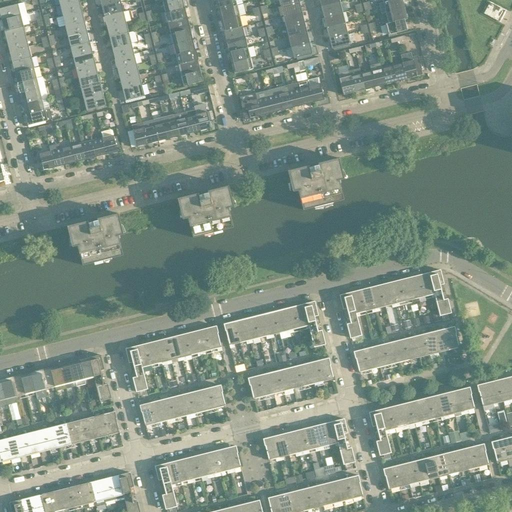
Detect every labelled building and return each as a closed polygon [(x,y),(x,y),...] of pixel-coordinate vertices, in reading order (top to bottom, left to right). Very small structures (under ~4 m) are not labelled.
[(185,8),(182,0),(170,0),(163,2),(165,12),(185,8)] [(235,0),(215,0),(218,10),(237,6),(235,0)] [(402,0),(393,0),(383,3),(386,13),(404,8),(402,0)] [(79,1),(60,5),(63,16),(82,11),(79,1)] [(121,1),(101,6),(104,17),(123,12),(121,1)] [(299,1),(280,6),(283,16),(302,12),(299,1)] [(340,2),(321,7),(324,17),(342,13),(340,2)] [(490,3),(484,14),(499,22),(505,11),(490,3)] [(21,15),(18,4),(0,8),(0,14),(1,20),(21,15)] [(237,6),(218,10),(221,21),(240,16),(237,6)] [(185,8),(165,12),(160,14),(163,24),(168,23),(187,18),(185,8)] [(386,13),(388,23),(388,24),(404,20),(407,19),(404,8),(386,13)] [(82,11),(63,16),(65,26),(85,21),(82,11)] [(123,12),(104,17),(107,27),(126,22),(123,12)] [(302,12),(283,16),(286,27),(304,22),(302,12)] [(342,13),(324,17),(326,28),(345,23),(342,13)] [(21,15),(1,20),(4,31),(23,26),(21,15)] [(240,16),(221,21),(224,31),(242,27),(240,16)] [(190,29),(187,18),(168,23),(170,34),(190,29)] [(404,20),(388,24),(388,23),(385,24),(388,35),(407,31),(404,20)] [(85,21),(65,26),(68,37),(87,32),(85,21)] [(126,22),(107,27),(109,38),(129,33),(126,22)] [(304,22),(286,27),(288,37),(307,33),(304,22)] [(345,23),(326,28),(329,38),(348,34),(345,23)] [(23,26),(4,31),(7,41),(26,36),(23,26)] [(242,27),(224,31),(226,42),(245,37),(242,27)] [(190,29),(170,34),(173,44),(192,39),(190,29)] [(87,32),(68,37),(71,47),(90,43),(87,32)] [(129,33),(109,38),(112,48),(131,43),(129,33)] [(307,33),(288,37),(291,48),(309,43),(307,33)] [(348,34),(329,38),(332,49),(350,45),(348,34)] [(26,36),(7,41),(9,52),(29,47),(26,36)] [(245,37),(226,42),(229,52),(248,48),(245,37)] [(192,39),(173,44),(176,55),(195,50),(192,39)] [(90,43),(71,47),(73,58),(93,53),(90,43)] [(131,43),(112,48),(115,59),(134,54),(131,43)] [(309,43),(291,48),(294,59),(296,58),(312,54),(309,43)] [(29,47),(9,52),(12,62),(31,57),(29,47)] [(248,48),(229,52),(232,63),(250,58),(248,48)] [(195,50),(176,55),(178,65),(198,60),(195,50)] [(330,61),(340,58),(338,52),(329,54),(330,61)] [(93,53),(73,58),(76,68),(95,64),(93,53)] [(134,54),(115,59),(117,69),(137,64),(134,54)] [(412,58),(412,60),(413,60),(416,71),(421,70),(418,56),(411,57),(411,58),(412,58)] [(31,57),(12,62),(15,73),(34,68),(31,57)] [(250,58),(232,63),(234,74),(253,69),(250,58)] [(198,60),(178,65),(181,76),(200,71),(198,60)] [(413,60),(412,60),(402,63),(406,79),(417,77),(416,71),(413,60)] [(402,63),(392,66),(396,81),(400,79),(400,81),(406,79),(402,63)] [(95,64),(76,68),(78,79),(98,74),(95,64)] [(137,64),(117,69),(120,80),(139,75),(137,64)] [(385,85),(381,68),(380,64),(370,66),(371,71),(375,86),(379,85),(379,86),(385,85)] [(396,81),(392,66),(381,68),(385,85),(392,83),(391,82),(396,81)] [(34,68),(15,73),(17,83),(37,78),(34,68)] [(365,90),(360,73),(359,69),(349,71),(350,76),(354,91),(358,90),(358,91),(365,90)] [(200,71),(181,76),(184,87),(203,82),(200,71)] [(375,86),(371,71),(360,73),(365,90),(371,88),(370,87),(375,86)] [(98,74),(78,79),(81,89),(100,85),(98,74)] [(139,75),(120,80),(122,90),(142,85),(139,75)] [(354,91),(350,76),(339,79),(343,95),(350,94),(349,92),(354,91)] [(37,78),(17,83),(20,94),(39,89),(37,78)] [(324,100),(318,78),(307,80),(309,86),(313,101),(317,100),(317,102),(324,100)] [(313,101),(309,86),(307,80),(297,83),(298,89),(302,105),(309,104),(308,102),(313,101)] [(302,105),(298,89),(297,83),(286,86),(288,92),(292,107),(296,105),(296,107),(302,105)] [(100,85),(81,89),(84,100),(103,95),(100,85)] [(142,85),(122,90),(125,101),(145,96),(142,85)] [(39,89),(20,94),(22,104),(42,99),(39,89)] [(292,107),(288,92),(277,94),(282,111),(288,109),(287,108),(292,107)] [(258,104),(256,99),(255,94),(239,98),(245,120),(261,116),(258,104)] [(277,94),(267,97),(269,104),(271,112),(275,111),(275,112),(282,111),(277,94)] [(103,95),(84,100),(86,111),(106,106),(103,95)] [(271,112),(269,104),(267,97),(256,99),(258,104),(261,116),(267,114),(266,113),(271,112)] [(44,110),(42,99),(22,104),(25,115),(44,110)] [(49,109),(44,110),(25,115),(28,125),(52,120),(49,109)] [(200,131),(196,115),(195,110),(184,113),(185,117),(189,132),(193,131),(194,133),(200,131)] [(209,121),(207,112),(196,115),(200,131),(211,128),(209,121)] [(189,132),(185,117),(184,113),(174,115),(175,120),(179,136),(185,135),(185,133),(189,132)] [(158,142),(154,125),(153,120),(142,123),(143,128),(147,143),(152,142),(152,143),(158,142)] [(179,136),(175,120),(164,123),(168,138),(172,136),(173,138),(179,136)] [(147,143),(143,128),(142,123),(131,125),(133,131),(137,147),(143,145),(143,144),(147,143)] [(164,123),(154,125),(158,142),(164,140),(164,139),(168,138),(164,123)] [(117,152),(113,135),(112,131),(101,133),(102,138),(106,153),(110,152),(111,154),(117,152)] [(133,131),(127,132),(131,148),(137,147),(133,131)] [(102,138),(92,141),(96,157),(102,156),(102,154),(106,153),(102,138)] [(92,141),(81,143),(85,158),(90,157),(90,159),(96,157),(92,141)] [(81,143),(71,146),(75,162),(81,161),(81,159),(85,158),(81,143)] [(71,146),(60,149),(64,164),(69,163),(69,164),(75,162),(71,146)] [(60,149),(50,151),(54,168),(60,166),(60,165),(64,164),(60,149)] [(39,154),(43,170),(54,168),(50,151),(39,154)] [(287,171),(290,183),(294,182),(298,191),(303,210),(343,200),(338,180),(344,179),(338,158),(318,164),(318,165),(309,168),(308,166),(287,171)] [(198,193),(177,199),(180,210),(184,209),(187,217),(193,238),(233,228),(228,208),(233,207),(228,186),(207,191),(208,193),(198,195),(198,193)] [(88,221),(67,226),(70,238),(74,237),(77,245),(82,266),(123,255),(118,236),(123,234),(118,214),(97,219),(98,221),(88,223),(88,221)] [(440,270),(429,273),(435,294),(445,292),(440,270)] [(429,273),(423,274),(419,275),(420,278),(424,296),(431,295),(432,298),(435,297),(435,294),(429,273)] [(420,278),(419,275),(409,278),(415,302),(419,301),(418,298),(424,296),(420,278)] [(415,302),(409,278),(399,280),(405,301),(411,300),(412,303),(415,302)] [(399,280),(396,281),(390,282),(396,307),(399,306),(399,303),(405,301),(399,280)] [(396,307),(390,282),(380,285),(385,306),(391,305),(392,308),(396,307)] [(380,285),(376,286),(370,287),(376,312),(380,311),(379,308),(385,306),(380,285)] [(370,287),(364,289),(360,290),(361,293),(365,311),(371,310),(372,313),(376,312),(370,287)] [(360,290),(356,291),(350,292),(355,314),(356,317),(357,317),(360,316),(359,313),(365,311),(361,293),(360,290)] [(355,314),(350,292),(340,295),(345,317),(348,316),(355,314)] [(445,292),(435,294),(435,297),(439,316),(450,313),(445,292)] [(314,301),(304,304),(309,326),(316,324),(314,317),(318,316),(314,301)] [(298,309),(294,310),(299,328),(305,326),(306,330),(309,329),(310,329),(309,326),(304,304),(297,306),(298,309)] [(290,307),(284,309),(290,334),(294,333),(293,329),(299,328),(294,310),(291,310),(290,307)] [(278,314),(275,314),(279,333),(285,331),(286,334),(290,334),(284,309),(277,311),(278,314)] [(270,312),(264,314),(270,339),(274,338),(273,334),(279,333),(275,314),(271,315),(270,312)] [(258,319),(255,319),(259,338),(266,336),(266,339),(270,339),(264,314),(258,315),(258,319)] [(355,314),(348,316),(345,317),(350,338),(362,336),(357,317),(356,317),(355,314)] [(250,317),(244,319),(250,343),(254,343),(253,339),(259,338),(255,319),(251,320),(250,317)] [(239,323),(235,324),(240,343),(246,341),(247,344),(250,343),(244,319),(238,320),(239,323)] [(231,322),(224,324),(230,349),(234,348),(233,344),(240,343),(235,324),(231,325),(231,322)] [(316,324),(309,326),(310,329),(309,329),(314,348),(325,345),(321,330),(318,331),(316,324)] [(210,331),(206,332),(211,350),(217,348),(218,352),(222,351),(216,326),(209,328),(210,331)] [(454,327),(443,329),(448,350),(459,347),(454,327)] [(443,329),(433,332),(439,352),(448,350),(443,329)] [(202,330),(195,331),(202,356),(205,355),(204,351),(211,350),(206,332),(202,333),(202,330)] [(190,336),(186,337),(191,355),(197,353),(198,357),(202,356),(195,331),(189,333),(190,336)] [(433,332),(423,334),(429,355),(439,352),(433,332)] [(423,334),(414,337),(419,357),(429,355),(423,334)] [(182,335),(176,336),(182,361),(185,360),(185,356),(191,355),(186,337),(183,338),(182,335)] [(170,341),(166,342),(171,360),(177,358),(178,362),(182,361),(176,336),(169,338),(170,341)] [(414,337),(404,339),(409,360),(419,357),(414,337)] [(404,339),(394,342),(399,362),(409,360),(404,339)] [(162,340),(156,341),(162,366),(166,365),(165,361),(171,360),(166,342),(163,343),(162,340)] [(150,346),(147,347),(151,365),(157,363),(158,367),(162,366),(156,341),(150,343),(150,346)] [(394,342),(384,344),(389,365),(399,362),(394,342)] [(384,344),(374,346),(379,367),(389,365),(384,344)] [(142,345),(136,346),(141,368),(142,371),(143,371),(146,370),(145,366),(151,365),(147,347),(143,348),(142,345)] [(136,346),(126,349),(129,363),(133,362),(134,370),(141,368),(136,346)] [(379,367),(374,346),(364,349),(369,370),(379,367)] [(354,352),(358,370),(359,372),(369,370),(364,349),(354,352)] [(100,355),(90,358),(95,379),(102,378),(100,370),(104,370),(100,355)] [(95,380),(95,379),(90,358),(83,359),(84,362),(80,363),(84,379),(91,378),(92,381),(95,380)] [(328,358),(318,361),(323,381),(333,379),(328,358)] [(85,383),(84,379),(80,363),(77,364),(76,361),(70,363),(75,386),(85,383)] [(318,361),(308,363),(313,382),(316,381),(316,383),(323,381),(318,361)] [(75,386),(70,363),(64,364),(64,367),(61,368),(66,388),(75,386)] [(308,363),(298,366),(303,386),(310,384),(309,383),(313,382),(308,363)] [(66,388),(61,368),(57,369),(56,366),(50,368),(55,387),(56,390),(66,388)] [(298,366),(288,368),(293,387),(296,386),(296,388),(303,386),(298,366)] [(55,387),(50,368),(44,369),(45,372),(41,373),(45,389),(55,387)] [(141,368),(134,370),(136,377),(133,378),(137,392),(148,389),(143,371),(142,371),(141,368)] [(288,368),(278,371),(284,391),(290,389),(289,388),(293,387),(288,368)] [(36,371),(30,373),(36,395),(40,394),(39,391),(45,389),(41,373),(37,374),(36,371)] [(278,371),(268,373),(273,392),(276,391),(277,393),(284,391),(278,371)] [(25,377),(21,378),(25,394),(31,393),(32,396),(36,395),(30,373),(24,374),(25,377)] [(268,373),(258,375),(264,396),(270,394),(270,393),(273,392),(268,373)] [(258,375),(248,378),(253,399),(264,396),(258,375)] [(17,376),(10,377),(16,400),(20,399),(19,396),(25,394),(21,378),(17,379),(17,376)] [(16,400),(10,377),(4,379),(5,382),(1,383),(5,399),(12,398),(12,401),(16,400)] [(102,378),(95,379),(95,380),(100,401),(111,398),(107,384),(104,385),(102,378)] [(511,396),(507,378),(501,379),(497,380),(498,383),(503,401),(509,400),(510,403),(511,402),(511,396)] [(503,401),(498,383),(497,380),(487,383),(494,407),(497,406),(496,403),(503,401)] [(494,409),(494,407),(487,383),(477,385),(482,406),(484,411),(494,409)] [(220,385),(210,388),(215,408),(225,406),(220,385)] [(469,387),(465,388),(459,390),(465,414),(468,414),(467,410),(474,408),(470,390),(469,387)] [(210,388),(200,390),(204,409),(208,408),(208,410),(215,408),(210,388)] [(200,390),(190,393),(195,413),(202,412),(201,410),(204,409),(200,390)] [(459,390),(452,391),(449,392),(449,395),(454,413),(460,412),(461,415),(465,414),(459,390)] [(449,392),(439,395),(445,419),(449,418),(448,415),(454,413),(449,395),(449,392)] [(190,393),(180,395),(185,414),(188,413),(188,415),(195,413),(190,393)] [(180,395),(170,398),(175,418),(182,417),(181,415),(185,414),(180,395)] [(439,395),(432,396),(429,397),(430,400),(434,418),(440,417),(441,420),(445,419),(439,395)] [(429,397),(425,398),(419,400),(425,424),(429,423),(428,420),(434,418),(430,400),(429,397)] [(170,398),(160,400),(165,419),(168,418),(169,420),(175,418),(170,398)] [(160,400),(150,403),(155,423),(162,422),(162,420),(165,419),(160,400)] [(419,400),(413,401),(409,402),(410,405),(414,423),(420,422),(421,425),(425,424),(419,400)] [(409,402),(405,403),(399,405),(405,429),(409,428),(408,425),(414,423),(410,405),(409,402)] [(150,403),(140,405),(145,426),(155,423),(150,403)] [(399,405),(393,406),(389,407),(390,410),(395,428),(401,427),(402,430),(405,429),(399,405)] [(389,407),(386,408),(379,410),(385,431),(386,434),(389,433),(388,430),(395,428),(390,410),(389,407)] [(376,426),(378,433),(385,431),(379,410),(369,412),(373,427),(376,426)] [(499,426),(500,431),(505,430),(504,425),(507,424),(503,411),(497,413),(500,425),(499,426)] [(114,412),(104,414),(109,435),(116,433),(119,432),(114,412)] [(104,414),(94,417),(99,436),(102,435),(102,436),(109,435),(104,414)] [(94,417),(84,419),(89,440),(96,438),(95,436),(99,436),(94,417)] [(84,419),(74,422),(79,441),(82,440),(83,441),(89,440),(84,419)] [(343,419),(333,421),(338,443),(345,441),(344,434),(347,433),(343,419)] [(327,426),(324,427),(328,445),(335,443),(335,447),(338,446),(339,446),(338,443),(333,421),(327,423),(327,426)] [(74,422),(64,424),(69,445),(76,443),(76,441),(79,441),(74,422)] [(64,424),(54,427),(59,445),(62,445),(63,446),(69,445),(64,424)] [(319,425),(313,426),(319,451),(323,450),(322,447),(328,445),(324,427),(320,428),(319,425)] [(308,431),(304,432),(309,450),(315,448),(316,452),(319,451),(313,426),(307,428),(308,431)] [(460,426),(457,427),(461,441),(471,439),(469,431),(462,433),(460,426)] [(54,427),(44,429),(50,450),(56,448),(56,446),(59,445),(54,427)] [(44,429),(35,432),(39,450),(43,450),(43,451),(50,450),(44,429)] [(309,450),(304,432),(300,433),(300,430),(293,431),(300,456),(303,455),(302,452),(309,450)] [(300,456),(293,431),(287,433),(288,436),(284,437),(289,455),(295,453),(297,459),(300,458),(300,456)] [(385,431),(378,433),(380,440),(376,441),(380,456),(391,453),(386,434),(385,431)] [(35,432),(25,434),(30,455),(36,453),(36,451),(39,450),(35,432)] [(25,434),(15,437),(19,455),(23,455),(23,456),(30,455),(25,434)] [(280,435),(274,436),(280,461),(283,460),(283,456),(289,455),(284,437),(281,438),(280,435)] [(274,436),(267,438),(263,439),(268,460),(275,458),(276,462),(280,461),(274,436)] [(15,437),(5,439),(10,460),(17,458),(16,456),(19,455),(15,437)] [(511,438),(511,437),(502,439),(507,460),(511,458),(511,438)] [(0,462),(10,460),(5,439),(0,440),(0,462)] [(502,439),(491,442),(496,462),(507,460),(502,439)] [(345,441),(338,443),(339,446),(338,446),(343,465),(354,462),(351,448),(347,448),(345,441)] [(483,444),(473,446),(478,467),(488,464),(483,444)] [(235,446),(231,447),(225,448),(231,473),(235,472),(234,469),(240,467),(235,446)] [(473,446),(463,449),(468,468),(468,469),(478,467),(473,446)] [(219,453),(216,454),(220,472),(226,471),(227,474),(231,473),(225,448),(219,450),(219,453)] [(463,449),(453,451),(458,472),(468,469),(468,468),(463,449)] [(453,451),(443,454),(448,474),(458,472),(453,451)] [(211,452),(205,453),(211,478),(215,477),(214,474),(220,472),(216,454),(212,455),(211,452)] [(200,458),(196,459),(200,477),(207,475),(207,479),(211,478),(205,453),(199,455),(200,458)] [(443,454),(433,456),(438,477),(448,474),(443,454)] [(433,456),(423,459),(428,479),(438,477),(433,456)] [(191,457),(185,458),(191,483),(195,482),(194,479),(200,477),(196,459),(192,460),(191,457)] [(180,463),(176,464),(181,482),(187,480),(188,484),(191,483),(185,458),(179,460),(180,463)] [(423,459),(413,461),(419,482),(428,479),(423,459)] [(413,461),(403,464),(409,484),(419,482),(413,461)] [(172,462),(165,463),(171,485),(172,488),(175,487),(174,484),(181,482),(176,464),(172,465),(172,462)] [(162,480),(164,487),(171,485),(165,463),(155,466),(159,480),(162,480)] [(318,463),(313,464),(316,477),(326,475),(324,467),(320,468),(318,463)] [(403,464),(394,466),(399,487),(409,484),(403,464)] [(383,469),(388,488),(388,489),(399,487),(394,466),(383,469)] [(129,472),(119,475),(125,497),(132,495),(130,488),(133,487),(129,472)] [(125,497),(119,475),(113,477),(114,480),(110,481),(115,500),(124,498),(125,498),(125,497)] [(358,475),(347,478),(352,499),(363,496),(358,475)] [(294,476),(284,479),(286,485),(296,483),(294,476)] [(115,500),(110,481),(106,482),(105,478),(99,480),(105,502),(115,500)] [(347,478),(337,480),(342,499),(345,498),(346,500),(352,499),(347,478)] [(105,502),(99,480),(93,482),(94,485),(90,486),(94,501),(95,507),(105,504),(105,502)] [(337,480),(327,483),(332,503),(339,502),(339,500),(342,499),(337,480)] [(94,501),(90,486),(86,487),(86,483),(80,485),(85,507),(89,507),(88,503),(94,501)] [(327,483),(317,485),(322,504),(325,503),(326,505),(332,503),(327,483)] [(74,490),(70,491),(74,506),(81,505),(81,508),(85,507),(80,485),(73,487),(74,490)] [(171,485),(164,487),(166,494),(162,495),(166,509),(177,507),(172,488),(171,485)] [(317,485),(308,488),(313,508),(319,507),(319,505),(322,504),(317,485)] [(74,506),(70,491),(67,491),(66,488),(60,490),(65,511),(66,511),(69,511),(68,508),(74,506)] [(308,488),(298,490),(302,509),(306,508),(306,510),(313,508),(308,488)] [(65,511),(60,490),(54,492),(54,495),(51,496),(55,511),(54,511),(65,511)] [(298,490),(288,493),(292,511),(298,511),(299,511),(299,510),(302,509),(298,490)] [(52,511),(55,511),(51,496),(47,496),(46,493),(40,495),(44,511),(52,511)] [(292,511),(288,493),(278,495),(282,511),(292,511)] [(35,500),(31,500),(33,511),(44,511),(40,495),(34,497),(35,500)] [(133,502),(132,495),(125,497),(125,498),(124,498),(127,511),(139,511),(137,501),(133,502)] [(268,498),(271,511),(282,511),(278,495),(268,498)] [(26,498),(20,500),(23,511),(33,511),(31,500),(27,501),(26,498)] [(23,511),(20,500),(10,503),(12,511),(23,511)] [(262,511),(259,500),(249,503),(251,511),(262,511)] [(251,511),(249,503),(239,505),(240,511),(251,511)]
